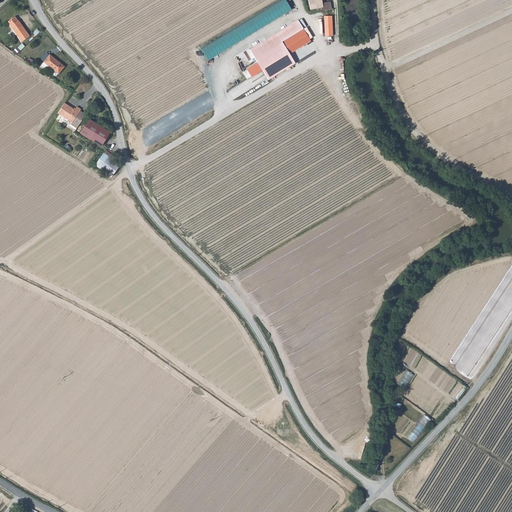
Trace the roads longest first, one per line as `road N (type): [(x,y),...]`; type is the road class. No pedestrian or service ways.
road 1 (unclassified): [(379,490),(312,436),(243,310),(147,207),(107,95),(34,0)]
road 2 (track): [(374,44),(315,58),(128,169)]
road 3 (track): [(511,197),(407,122),(374,44),(372,0)]
road 4 (unclassified): [(379,490),(474,390),(511,334)]
